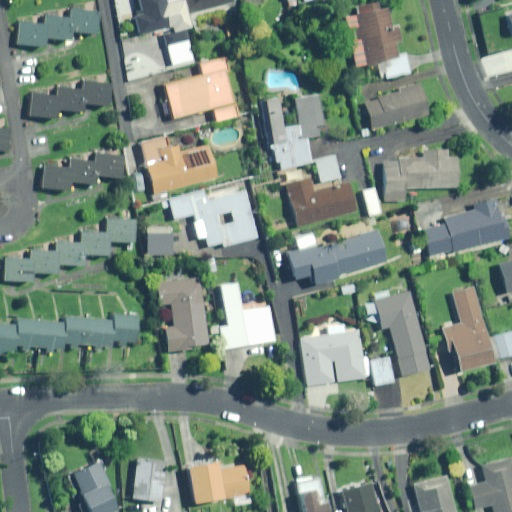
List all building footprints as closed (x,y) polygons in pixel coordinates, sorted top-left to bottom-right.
[(169,32),(183,29),(186,28),(179,0),(134,0),(138,15),(129,17),(134,36),(160,30),(168,28),(169,32)] [(185,0),(189,15),(229,3),(234,2),(233,0),(185,0)] [(374,64),(376,75),(380,74),(381,79),(405,74),(401,54),(393,55),(391,44),(396,42),(393,27),(387,28),(383,8),(375,10),(374,3),(352,8),(353,16),(342,19),(352,68),(374,64)] [(66,19),(65,32),(90,35),(92,11),(67,9),(66,19)] [(511,13),(502,17),(511,50),(511,49),(511,13)] [(65,32),(66,19),(42,17),(41,25),(40,39),(64,41),(65,32)] [(40,39),(41,25),(15,22),(13,45),(39,48),(40,39)] [(160,30),(161,34),(159,35),(162,50),(165,49),(169,66),(190,61),(183,29),(169,32),(168,28),(160,30)] [(234,117),(221,61),(194,67),(197,79),(161,87),(169,119),(210,109),(213,122),(234,117)] [(80,90),(79,105),(103,107),(105,81),(81,79),(80,90)] [(423,116),(415,85),(395,90),(396,93),(360,103),(368,131),(423,116)] [(54,97),(53,109),(53,111),(78,113),(79,105),(80,90),(55,88),(54,97)] [(53,111),(53,109),(54,97),(27,94),(25,119),(52,121),(53,111)] [(321,127),(315,95),(290,100),(295,126),(281,129),(275,101),(260,104),(274,171),(308,164),(303,139),(315,137),(313,129),(321,127)] [(177,151),(176,147),(159,151),(161,160),(143,165),(150,195),(217,178),(209,143),(177,151)] [(410,149),(410,161),(389,162),(378,162),(379,202),(400,202),(400,190),(453,188),(452,160),(444,161),(443,148),(410,149)] [(93,163),(92,177),(115,180),(118,155),(94,153),(93,163)] [(337,178),(331,157),(311,162),(317,184),(337,178)] [(67,170),(65,184),(91,186),(92,177),(93,163),(68,160),(67,170)] [(65,184),(67,170),(39,168),(37,189),(65,192),(65,184)] [(310,192),(306,179),(281,185),(292,228),(350,213),(343,184),(310,192)] [(377,214),(370,189),(358,192),(365,217),(377,214)] [(253,239),(240,191),(202,201),(200,191),(165,200),(170,220),(190,215),(192,225),(197,223),(204,247),(218,243),(219,248),(253,239)] [(425,258),(501,240),(494,209),(490,210),(488,201),(469,205),(471,212),(439,219),(440,225),(418,231),(425,258)] [(103,219),(102,235),(102,244),(129,245),(131,220),(103,219)] [(168,255),(167,227),(141,228),(142,256),(168,255)] [(380,264),(371,232),(282,254),(289,281),(307,276),(310,286),(334,280),(333,276),(380,264)] [(102,244),(102,235),(78,233),(78,243),(77,256),(101,257),(102,244)] [(77,256),(78,243),(53,242),(53,253),(52,266),(76,267),(77,256)] [(52,266),(53,253),(28,252),(28,260),(28,274),(52,275),(52,266)] [(28,274),(28,260),(1,259),(0,274),(0,282),(26,283),(27,274),(28,274)] [(511,291),(511,259),(493,264),(499,294),(511,291)] [(208,345),(201,279),(153,283),(155,306),(167,305),(168,317),(163,317),(167,353),(183,351),(182,348),(208,345)] [(239,312),(234,281),(217,284),(224,327),(216,328),(220,351),(271,342),(265,307),(239,312)] [(353,293),(350,284),(338,287),(340,296),(353,293)] [(456,324),(436,329),(444,359),(450,358),(453,373),(488,365),(469,288),(448,293),(456,324)] [(426,370),(405,292),(370,302),(378,331),(385,329),(397,377),(426,370)] [(310,309),(309,300),(291,302),(294,319),(305,318),(304,310),(310,309)] [(109,321),(108,342),(115,343),(115,348),(123,349),(123,343),(134,344),(136,310),(110,308),(109,321)] [(84,346),(86,320),(60,318),(60,323),(59,345),(67,345),(67,349),(74,350),(74,346),(84,346)] [(35,348),(36,322),(13,320),(13,326),(11,347),(18,347),(18,351),(25,352),(26,347),(35,348)] [(86,320),(84,346),(92,347),(91,351),(97,352),(98,347),(108,348),(108,342),(109,321),(86,320)] [(36,322),(35,348),(42,348),(42,353),(50,354),(51,349),(58,350),(59,345),(60,323),(36,322)] [(11,347),(13,326),(0,324),(0,356),(1,356),(1,352),(11,353),(11,347)] [(329,384),(327,364),(331,363),(334,383),(361,380),(355,332),(297,340),(303,387),(329,384)] [(511,355),(511,347),(508,333),(490,337),(495,359),(511,355)] [(390,383),(385,357),(365,361),(370,387),(390,383)] [(479,466),(480,471),(474,472),(477,483),(466,486),(472,509),(489,505),(490,511),(511,511),(511,457),(510,458),(479,466)] [(242,458),(213,463),(182,468),(188,505),(229,498),(231,506),(249,503),(242,458)] [(106,486),(95,460),(83,465),(66,474),(83,511),(111,511),(113,511),(102,488),(106,486)] [(162,464),(132,460),(126,499),(156,503),(162,464)] [(325,511),(318,476),(294,480),(299,511),(325,511)] [(451,511),(443,477),(409,486),(415,511),(451,511)] [(384,511),(384,510),(375,511),(372,511),(365,485),(338,493),(343,511),(384,511)]
